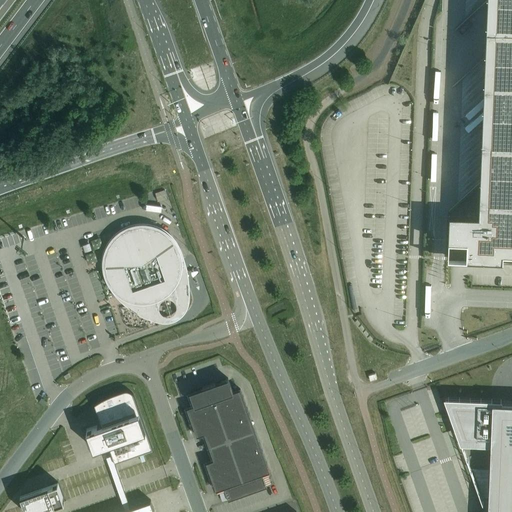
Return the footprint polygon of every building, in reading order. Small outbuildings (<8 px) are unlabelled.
[(450,214),(448,258),(490,260),(511,260),(511,0),(488,0),(479,215),(450,214)] [(164,189),(155,192),(157,200),(166,198),(164,189)] [(113,287),(117,291),(122,295),(128,298),(133,300),(140,301),(146,300),(152,299),(158,297),(163,294),(169,289),(174,283),(177,276),(180,269),(180,261),(179,254),(176,246),(172,240),(167,234),(161,230),(154,226),(154,225),(149,224),(149,225),(145,225),(142,224),(138,225),(134,225),(132,226),(131,225),(120,229),(121,231),(115,235),(111,240),(108,246),(105,252),(104,258),(104,264),(105,270),(106,276),(109,282),(113,287)] [(88,248),(81,250),(83,257),(90,255),(88,248)] [(59,272),(52,273),(53,281),(61,280),(59,272)] [(259,442),(252,445),(242,419),(250,416),(240,388),(232,391),(227,377),(189,391),(194,405),(187,407),(196,435),(204,433),(213,459),(206,461),(216,489),(223,487),(228,501),(266,487),(262,473),(269,471),(259,442)] [(124,390),(112,394),(103,398),(94,403),(101,423),(86,429),(93,448),(108,443),(114,461),(152,448),(133,395),(132,392),(130,390),(127,389),(124,390)] [(511,511),(511,402),(501,402),(447,399),(461,437),(490,438),(490,444),(487,511),(511,511)] [(50,491),(46,492),(50,505),(64,500),(57,481),(48,485),(50,491)] [(154,511),(150,500),(114,511),(154,511)]
